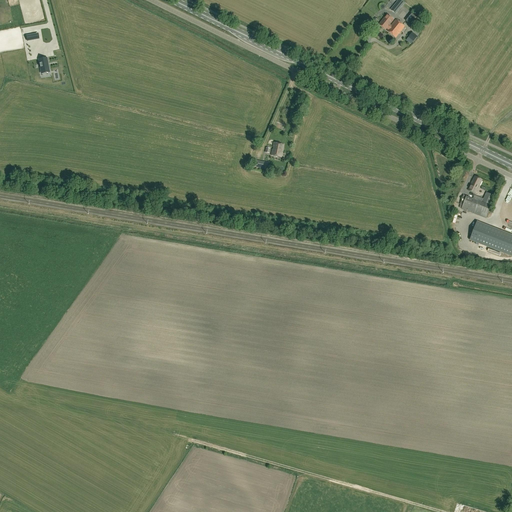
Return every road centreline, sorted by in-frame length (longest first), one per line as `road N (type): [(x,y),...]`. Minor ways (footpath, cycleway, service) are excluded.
road 1 (track): [(0,383),(407,502)]
road 2 (unclassified): [(511,176),(149,0)]
road 3 (primary): [(511,165),(171,0)]
